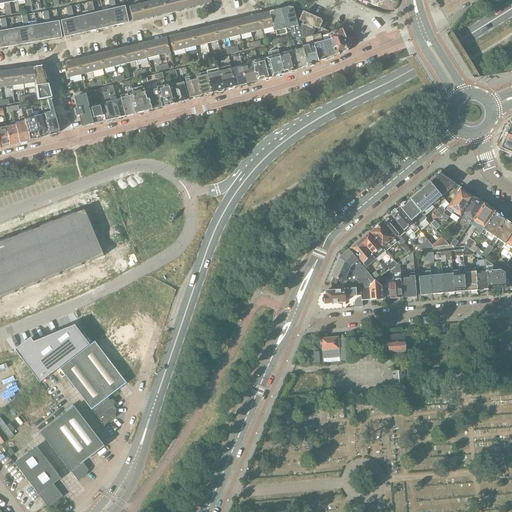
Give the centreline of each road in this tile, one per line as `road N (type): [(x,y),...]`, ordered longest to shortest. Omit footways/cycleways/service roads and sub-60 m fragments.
road 1 (secondary): [(104,511),(129,475),(214,227),(239,187)]
road 2 (residential): [(386,47),(286,85),(70,141)]
road 3 (secondary): [(239,187),(282,141),(511,8)]
road 4 (unclassified): [(186,189),(190,228),(169,256),(0,334)]
road 5 (tertiary): [(291,313),(331,231),(456,127)]
road 6 (residential): [(291,313),(321,323),(511,306)]
road 7 (residential): [(50,60),(60,47),(147,26),(159,33),(244,11),(251,0)]
road 8 (tertiary): [(205,511),(291,313)]
road 9 (unclassified): [(0,217),(132,167),(160,168),(186,189)]
